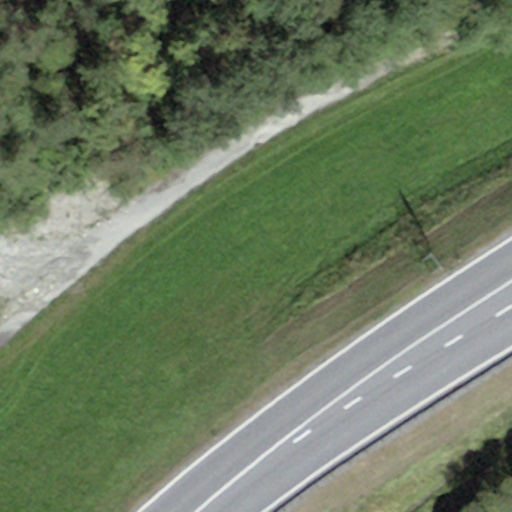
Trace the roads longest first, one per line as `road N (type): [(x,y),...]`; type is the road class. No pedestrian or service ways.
road 1 (track): [(511,13),(340,89),(151,209),(0,335)]
road 2 (primary): [(511,294),(196,511)]
